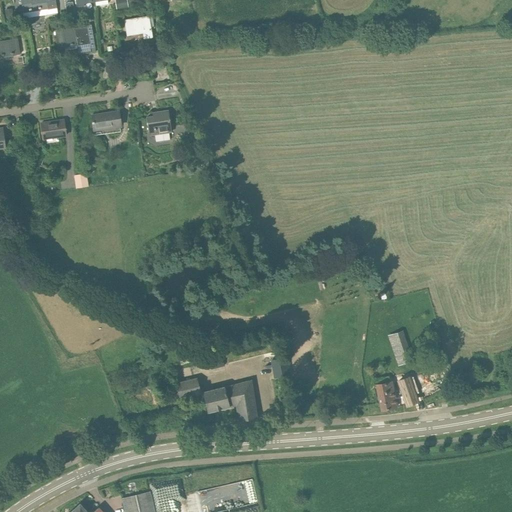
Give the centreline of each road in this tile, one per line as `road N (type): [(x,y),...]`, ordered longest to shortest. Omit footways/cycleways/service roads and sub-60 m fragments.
road 1 (secondary): [(18,511),(80,477),(164,452),(421,431),(511,413)]
road 2 (residential): [(0,112),(150,91)]
